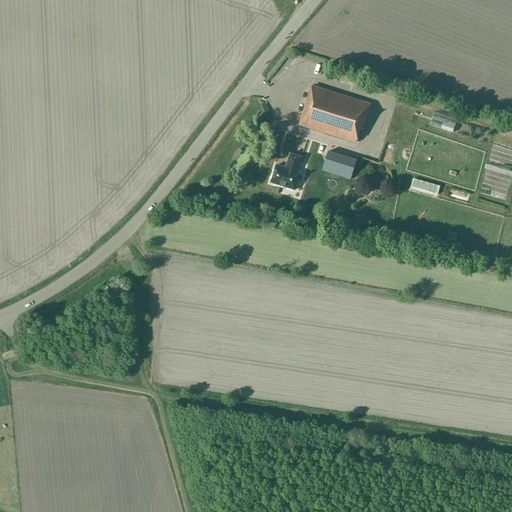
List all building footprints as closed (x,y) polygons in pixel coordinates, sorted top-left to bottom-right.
[(356,142),(360,130),(362,130),(370,104),(311,86),(299,124),(356,142)] [(430,125),(453,133),(457,120),(434,113),(430,125)] [(357,160),(328,151),(324,163),(339,167),(336,175),(351,179),(357,160)] [(295,190),(300,172),(297,172),(302,157),(290,154),(286,168),(276,165),(271,182),(295,190)] [(411,188),(437,195),(439,187),(413,180),(411,188)] [(446,246),(454,248),(457,234),(449,232),(446,246)]
